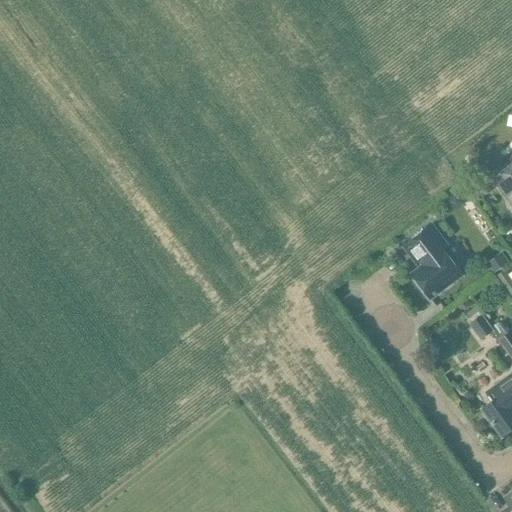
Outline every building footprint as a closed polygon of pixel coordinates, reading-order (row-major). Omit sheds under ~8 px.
[(511,168),(495,181),(511,203),(511,168)] [(432,225),(404,246),(421,268),(412,275),(431,299),(462,275),(443,249),(447,246),(432,225)] [(488,266),(493,273),(508,263),(502,255),(488,266)] [(511,280),(505,271),(497,277),(511,298),(511,280)] [(492,329),(482,314),(481,315),(482,315),(471,323),(469,324),(482,341),(483,340),(482,340),(493,332),(495,336),(497,335),(492,329)] [(497,335),(495,336),(511,360),(511,332),(511,331),(508,334),(500,323),(492,329),(497,335)] [(511,375),(488,393),(494,402),(483,410),(502,437),(511,430),(511,375)] [(511,511),(511,494),(506,499),(510,506),(501,511),(511,511)]
